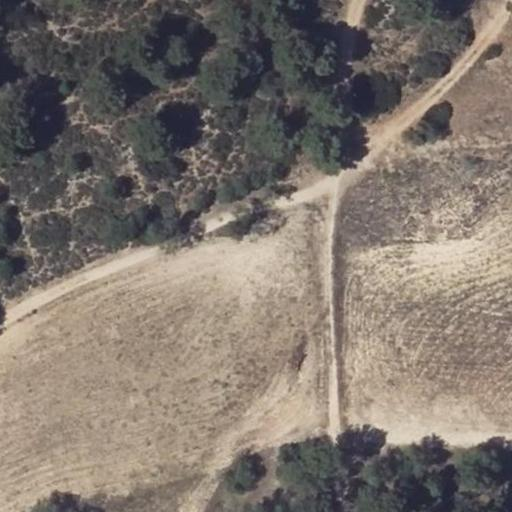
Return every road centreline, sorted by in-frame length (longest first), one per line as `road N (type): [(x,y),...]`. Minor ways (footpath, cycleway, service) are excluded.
road 1 (track): [(366,0),(342,52),(336,165),(327,188),(21,306),(0,324)]
road 2 (track): [(500,0),(383,156),(327,188)]
